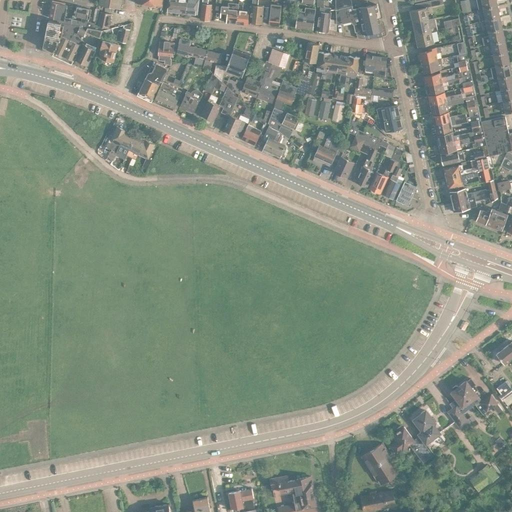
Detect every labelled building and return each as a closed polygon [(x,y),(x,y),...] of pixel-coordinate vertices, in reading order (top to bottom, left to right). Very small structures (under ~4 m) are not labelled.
[(57,19),(57,22),(60,22),(70,24),(71,18),(62,17),(64,11),(66,11),(67,5),(65,5),(65,2),(52,0),(48,17),(57,19)] [(166,0),(165,10),(176,11),(176,0),(166,0)] [(176,0),(176,11),(186,13),(187,0),(176,0)] [(187,0),(186,13),(196,14),(197,0),(187,0)] [(201,0),(201,3),(200,19),(209,20),(211,4),(207,3),(207,0),(201,0)] [(263,6),(257,5),(257,0),(251,0),(249,21),(261,23),(262,18),(267,19),(268,7),(263,7),(263,6)] [(319,12),(319,11),(316,30),(328,31),(330,13),(330,8),(323,7),(322,0),(316,0),(317,5),(320,6),(319,12)] [(350,0),(335,0),(335,9),(348,7),(351,7),(351,9),(352,9),(350,0)] [(416,9),(410,10),(412,22),(428,19),(426,7),(442,4),(440,0),(430,0),(415,3),(416,9)] [(497,5),(495,0),(481,0),(483,8),(497,5)] [(238,1),(238,4),(236,23),(247,24),(249,11),(242,10),(243,2),(238,1)] [(220,17),(226,18),(226,22),(236,23),(238,4),(228,3),(228,6),(221,6),(220,17)] [(281,5),(270,3),(268,24),(279,25),(281,5)] [(351,7),(348,7),(335,9),(336,24),(342,22),(342,23),(351,20),(351,21),(352,21),(353,23),(379,18),(376,4),(352,9),(351,9),(351,7)] [(499,17),(497,5),(483,8),(485,20),(499,17)] [(81,21),(76,20),(75,25),(80,26),(95,29),(96,23),(90,22),(91,17),(89,16),(91,9),(75,6),(73,15),(81,17),(81,21)] [(304,11),(297,10),(295,27),(312,29),(315,8),(305,7),(304,11)] [(100,11),(97,25),(108,27),(111,14),(100,11)] [(502,29),(499,17),(485,20),(488,32),(502,29)] [(364,34),(382,31),(379,18),(353,23),(355,32),(356,32),(357,38),(365,39),(364,34)] [(412,22),(415,34),(431,31),(436,30),(434,18),(428,19),(412,22)] [(459,25),(458,18),(450,20),(452,26),(457,25),(459,25)] [(60,22),(57,22),(48,20),(47,26),(46,26),(45,30),(46,30),(43,46),(46,47),(46,51),(52,54),(51,55),(52,55),(61,35),(63,25),(60,25),(60,22)] [(85,32),(86,29),(80,26),(76,33),(83,36),(85,32)] [(80,26),(86,29),(85,32),(92,34),(91,36),(95,38),(98,39),(99,37),(100,36),(101,30),(95,29),(80,26)] [(119,40),(125,42),(129,29),(122,27),(121,31),(118,30),(116,39),(119,40)] [(504,40),(502,29),(488,32),(489,35),(481,37),(483,45),(490,43),(504,40)] [(78,37),(79,36),(68,31),(65,37),(61,35),(52,55),(71,64),(80,44),(79,43),(81,38),(78,37)] [(417,46),(433,43),(431,31),(415,34),(417,46)] [(195,56),(193,65),(203,67),(205,59),(207,50),(189,46),(190,41),(179,38),(176,52),(195,56)] [(100,49),(102,49),(99,57),(106,59),(105,60),(111,62),(111,60),(113,61),(118,44),(103,40),(100,49)] [(170,56),(172,56),(173,46),(175,46),(175,42),(169,42),(169,41),(164,40),(164,41),(159,41),(158,55),(158,60),(164,61),(163,63),(170,65),(171,58),(170,58),(170,56)] [(493,55),(507,52),(504,40),(490,43),(493,55)] [(319,44),(307,42),(304,60),(315,62),(319,44)] [(95,49),(83,43),(75,59),(83,63),(87,64),(91,55),(92,55),(95,49)] [(419,60),(421,60),(421,62),(437,59),(435,53),(437,53),(441,52),(440,46),(435,47),(428,49),(428,51),(419,53),(420,56),(419,57),(419,60)] [(263,68),(263,69),(268,71),(272,63),(281,66),(284,67),(289,54),(272,48),(268,61),(266,61),(263,68)] [(207,51),(207,50),(205,59),(203,67),(207,67),(210,70),(213,61),(219,62),(220,62),(222,53),(222,54),(207,51)] [(325,77),(326,71),(329,53),(319,51),(316,71),(322,72),(321,78),(325,79),(325,77)] [(241,76),(242,76),(249,58),(248,58),(232,53),(232,52),(225,70),(226,70),(241,76)] [(509,64),(507,52),(493,55),(495,67),(509,64)] [(329,53),(326,71),(325,77),(325,79),(325,82),(331,82),(332,72),(335,72),(338,54),(329,53)] [(465,53),(456,55),(458,66),(468,64),(465,53)] [(366,69),(374,71),(376,56),(366,54),(365,59),(360,59),(358,72),(365,73),(366,69)] [(346,73),(348,56),(340,55),(337,72),(341,73),(340,75),(339,83),(345,84),(346,77),(346,73)] [(348,55),(348,56),(346,73),(346,77),(356,79),(356,77),(357,72),(359,57),(348,55)] [(376,56),(374,71),(373,75),(382,76),(381,78),(392,79),(389,67),(385,67),(387,57),(376,56)] [(441,58),(437,59),(421,62),(421,64),(421,65),(421,68),(422,69),(423,72),(443,68),(441,58)] [(152,71),(147,72),(145,78),(144,78),(141,82),(142,83),(138,92),(142,93),(141,94),(148,97),(149,97),(152,98),(160,80),(161,81),(167,68),(156,62),(152,71)] [(197,66),(193,65),(187,62),(179,80),(175,78),(173,82),(187,89),(197,66)] [(281,66),(272,63),(268,71),(263,84),(260,87),(256,96),(271,102),(278,85),(271,83),(272,80),(271,80),(275,69),(279,71),(281,66)] [(226,66),(216,64),(213,74),(218,78),(221,81),(222,78),(226,66)] [(424,76),(423,77),(425,85),(446,80),(451,80),(458,78),(460,77),(470,75),(468,64),(458,66),(455,67),(456,74),(440,77),(440,72),(424,76)] [(498,78),(511,75),(509,64),(495,67),(498,77),(495,77),(495,79),(498,78)] [(259,81),(247,76),(241,91),(256,96),(260,87),(263,84),(268,71),(263,69),(259,81)] [(313,71),(309,82),(306,91),(312,93),(319,73),(313,71)] [(212,73),(204,90),(211,93),(214,87),(218,78),(212,73)] [(463,87),(472,85),(470,75),(460,77),(458,78),(459,82),(459,83),(462,82),(463,87)] [(511,87),(511,76),(511,75),(498,78),(500,90),(511,87)] [(356,77),(356,79),(354,92),(371,95),(372,88),(361,87),(362,77),(356,77)] [(221,81),(234,92),(238,93),(242,81),(236,79),(235,81),(228,78),(227,80),(222,78),(221,81)] [(443,90),(442,86),(459,82),(458,78),(451,80),(446,80),(425,85),(427,93),(428,93),(428,94),(443,90)] [(309,82),(299,79),(297,87),(284,82),(284,80),(282,80),(272,107),(273,107),(280,110),(283,102),(291,104),(295,91),(304,94),(306,91),(309,82)] [(162,81),(153,100),(173,109),(181,91),(171,86),(171,85),(162,81)] [(474,95),(472,85),(463,87),(465,97),(474,95)] [(372,86),(371,94),(392,97),(393,89),(372,86)] [(229,116),(230,114),(235,103),(238,97),(227,87),(220,102),(224,104),(221,112),(229,116)] [(511,99),(511,87),(500,90),(503,101),(511,99)] [(192,91),(190,93),(186,91),(180,105),(187,108),(186,110),(191,112),(192,110),(193,111),(202,93),(202,92),(201,92),(201,91),(200,90),(200,89),(199,88),(198,88),(197,88),(196,88),(195,88),(194,89),(193,89),(192,90),(192,91)] [(354,92),(353,96),(353,102),(359,103),(360,97),(363,98),(370,99),(371,95),(354,92)] [(428,101),(429,101),(430,105),(462,98),(461,93),(445,97),(444,92),(428,95),(429,98),(428,98),(428,101)] [(217,97),(210,94),(201,114),(203,115),(202,117),(208,119),(208,118),(213,120),(220,105),(215,103),(217,97)] [(467,107),(476,105),(474,95),(465,97),(462,98),(463,100),(465,99),(467,107)] [(244,103),(238,97),(235,103),(242,106),(246,106),(246,105),(244,103)] [(316,100),(308,98),(305,114),(312,115),(316,100)] [(463,100),(462,98),(430,105),(431,108),(430,108),(430,111),(431,111),(432,113),(447,110),(447,106),(463,102),(463,100)] [(511,111),(511,99),(503,101),(505,113),(511,111)] [(330,102),(322,101),(318,117),(326,118),(330,102)] [(362,110),(359,109),(359,103),(353,102),(351,112),(354,114),(359,116),(364,118),(365,116),(362,114),(362,110)] [(343,105),(335,104),(332,119),(339,121),(340,114),(342,114),(343,105)] [(381,107),(376,108),(379,121),(384,120),(399,116),(396,104),(381,107)] [(246,105),(246,106),(242,116),(249,119),(252,110),(246,105)] [(469,116),(479,114),(476,105),(467,107),(469,116)] [(286,112),(284,119),(279,117),(281,110),(280,110),(273,107),(267,122),(269,123),(277,130),(288,138),(292,130),(289,129),(290,126),(293,128),(293,127),(295,128),(298,122),(296,121),(297,117),(286,112)] [(268,122),(271,111),(266,110),(263,118),(268,122)] [(261,141),(264,135),(265,132),(269,123),(267,122),(252,111),(248,120),(253,122),(255,118),(263,123),(260,130),(248,124),(241,138),(254,145),(255,143),(259,145),(261,141)] [(432,121),(433,120),(434,124),(455,120),(465,117),(464,113),(449,116),(448,112),(432,115),(433,117),(432,117),(432,121)] [(230,114),(229,116),(223,130),(225,130),(225,132),(228,133),(229,132),(239,137),(246,121),(241,119),(230,114)] [(354,114),(353,115),(350,114),(348,130),(355,134),(357,129),(354,128),(359,116),(354,114)] [(481,124),(479,114),(469,116),(465,117),(466,122),(466,123),(470,122),(471,126),(481,124)] [(384,120),(379,121),(380,127),(385,132),(386,131),(402,128),(399,116),(384,120)] [(504,116),(481,121),(488,156),(500,153),(507,151),(511,150),(511,131),(508,133),(504,116)] [(465,117),(455,120),(434,124),(435,128),(434,128),(435,131),(436,131),(436,133),(452,129),(451,125),(456,124),(466,122),(465,117)] [(269,123),(265,132),(264,135),(261,141),(265,143),(262,148),(280,156),(285,144),(281,143),(282,140),(274,137),(277,130),(269,123)] [(473,136),(483,134),(481,126),(481,124),(471,126),(472,131),(472,132),(473,136)] [(111,161),(113,157),(126,130),(117,125),(110,140),(109,139),(105,147),(110,149),(106,158),(111,161)] [(355,134),(350,145),(368,154),(371,147),(374,140),(375,137),(357,129),(355,134)] [(135,134),(130,132),(126,130),(113,157),(123,162),(126,154),(135,134)] [(346,143),(350,145),(355,134),(348,130),(346,143)] [(437,140),(438,144),(459,139),(468,137),(473,136),(472,132),(453,136),(452,131),(436,135),(437,137),(436,137),(437,140)] [(137,135),(135,134),(126,154),(135,159),(138,153),(145,139),(141,137),(140,134),(137,135)] [(474,143),(471,143),(472,147),(485,145),(483,134),(473,136),(474,143)] [(332,160),(337,162),(342,152),(343,153),(344,150),(338,147),(341,141),(332,137),(329,149),(319,144),(314,155),(331,163),(332,160)] [(374,140),(371,147),(368,154),(363,165),(373,170),(375,168),(369,165),(381,140),(375,137),(374,140)] [(468,137),(459,139),(438,144),(439,147),(438,147),(439,151),(440,150),(440,153),(462,148),(461,143),(468,142),(468,138),(468,137)] [(295,138),(292,141),(299,147),(302,144),(295,138)] [(138,153),(146,157),(148,158),(154,144),(145,139),(138,153)] [(402,150),(396,147),(386,169),(392,172),(402,150)] [(441,155),(442,159),(441,159),(442,164),(443,164),(464,160),(462,150),(441,155)] [(484,157),(483,151),(473,153),(474,159),(484,157)] [(511,154),(507,151),(501,160),(511,166),(511,154)] [(344,176),(346,177),(353,162),(347,159),(348,157),(346,154),(343,153),(342,152),(337,162),(334,171),(339,173),(339,174),(343,176),(344,176)] [(488,156),(484,157),(474,159),(473,159),(475,167),(476,171),(491,167),(491,166),(488,156)] [(148,158),(146,157),(141,166),(147,169),(151,159),(148,158)] [(366,186),(373,170),(363,165),(355,181),(357,182),(358,183),(360,184),(362,184),(366,186)] [(393,173),(398,176),(402,168),(396,165),(393,173)] [(445,173),(444,175),(445,178),(466,173),(476,171),(475,167),(462,170),(461,165),(458,166),(458,165),(444,168),(445,173)] [(479,183),(487,181),(493,180),(494,179),(491,167),(476,171),(477,175),(479,183)] [(375,171),(369,187),(370,188),(370,189),(374,191),(375,190),(380,192),(388,175),(383,173),(383,175),(375,171)] [(476,171),(466,173),(445,178),(446,182),(447,183),(448,188),(462,185),(461,179),(467,178),(477,175),(476,171)] [(403,178),(398,176),(393,173),(390,178),(383,193),(388,195),(387,197),(392,199),(393,198),(394,198),(403,178)] [(410,204),(410,205),(415,208),(420,204),(419,197),(418,198),(417,194),(413,192),(416,185),(404,180),(396,199),(402,202),(403,203),(403,202),(408,204),(408,203),(410,204)] [(449,198),(450,198),(451,201),(495,191),(493,180),(487,181),(489,189),(486,190),(486,189),(466,193),(465,188),(449,192),(449,193),(448,193),(449,198)] [(509,187),(508,180),(497,183),(499,189),(509,187)] [(490,202),(497,197),(495,191),(451,201),(452,205),(451,205),(452,210),(453,210),(453,211),(469,207),(476,206),(475,201),(488,198),(490,202)] [(480,209),(476,219),(480,221),(486,223),(501,229),(510,205),(511,206),(511,205),(511,197),(508,198),(506,204),(500,202),(497,210),(492,208),(491,211),(486,209),(486,211),(480,209)] [(511,340),(496,353),(504,363),(511,356),(511,340)] [(452,407),(447,411),(462,431),(470,424),(462,413),(474,403),(482,414),(497,403),(490,394),(481,401),(474,391),(476,390),(472,385),(475,384),(470,378),(467,381),(466,380),(457,386),(456,386),(455,385),(452,388),(451,389),(452,390),(451,391),(456,398),(449,403),(452,407)] [(494,388),(502,399),(511,391),(511,389),(505,380),(494,388)] [(427,412),(426,411),(425,410),(424,410),(423,410),(422,410),(419,413),(420,414),(413,419),(422,430),(418,433),(425,443),(431,438),(434,439),(437,436),(437,434),(439,432),(434,426),(436,424),(434,422),(427,412)] [(392,435),(396,440),(389,444),(396,453),(402,449),(403,449),(409,444),(422,462),(432,455),(418,436),(413,439),(403,426),(392,435)] [(382,442),(361,456),(377,481),(378,480),(380,484),(399,472),(396,468),(398,467),(382,442)] [(483,477),(473,484),(478,490),(499,475),(490,463),(479,471),(483,477)] [(287,475),(270,478),(272,488),(279,486),(280,492),(287,491),(288,494),(293,493),(295,503),(277,507),(278,511),(308,511),(316,511),(315,504),(316,504),(310,476),(288,480),(287,475)] [(238,511),(258,511),(258,508),(254,509),(252,498),(253,498),(251,489),(252,489),(251,488),(251,489),(240,491),(240,490),(228,492),(231,509),(238,507),(239,511),(238,511)] [(392,489),(361,496),(364,511),(395,505),(392,489)] [(459,493),(457,489),(450,493),(452,497),(459,493)] [(210,511),(207,496),(192,499),(194,509),(180,511),(179,511),(210,511)] [(150,506),(151,510),(140,511),(139,511),(169,511),(168,503),(150,506)]
